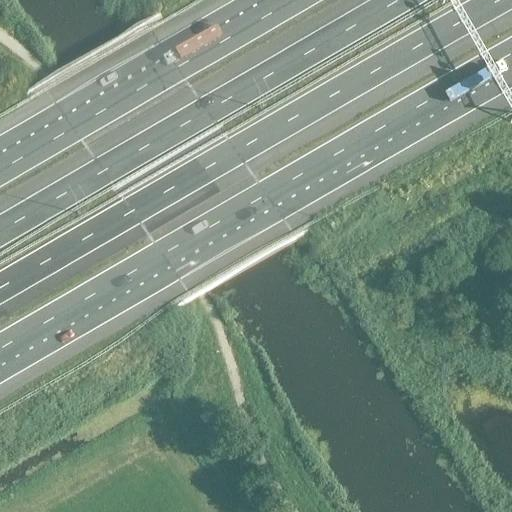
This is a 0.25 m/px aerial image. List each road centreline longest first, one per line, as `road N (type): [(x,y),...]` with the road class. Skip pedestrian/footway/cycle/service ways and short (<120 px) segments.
road 1 (motorway): [(0,349),(511,56)]
road 2 (motorway): [(0,290),(501,0)]
road 3 (motorway): [(399,0),(0,231)]
road 4 (motorway): [(296,0),(0,170)]
